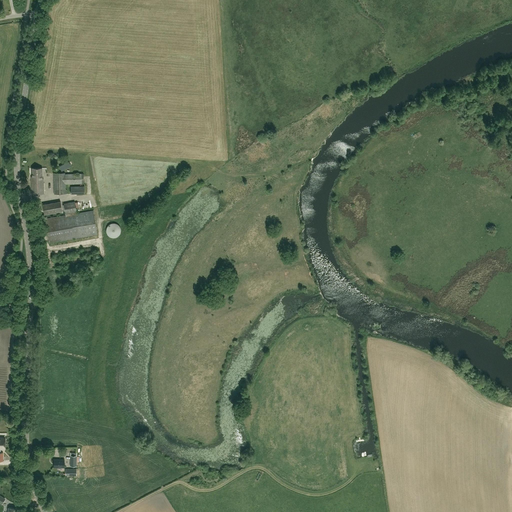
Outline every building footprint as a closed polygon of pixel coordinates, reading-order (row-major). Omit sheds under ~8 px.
[(59,167),(62,172),(68,169),(66,164),(59,167)] [(32,194),(44,194),(44,187),(43,187),(43,168),(33,168),(33,177),(32,177),(32,194)] [(71,194),(85,194),(85,186),(83,186),(83,183),(84,183),(84,173),(66,174),(65,173),(54,173),(54,194),(66,194),(66,184),(79,184),(79,186),(71,186),(71,194)] [(66,215),(45,218),(49,243),(98,234),(94,210),(77,213),(75,201),(64,203),(66,215)] [(44,215),(62,212),(61,202),(43,204),(44,215)] [(120,233),(121,231),(121,229),(120,226),(118,225),(116,223),(114,223),(112,223),(109,224),(108,226),(107,228),(106,230),(107,233),(108,235),(110,236),(112,237),(114,238),(117,237),(119,235),(120,233)]
